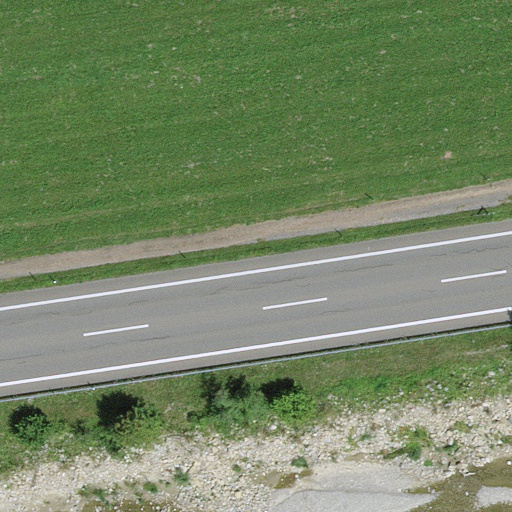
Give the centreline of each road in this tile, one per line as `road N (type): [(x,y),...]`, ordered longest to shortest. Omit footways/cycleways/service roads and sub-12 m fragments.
road 1 (track): [(511,189),(0,269)]
road 2 (trunk): [(511,269),(0,344)]
